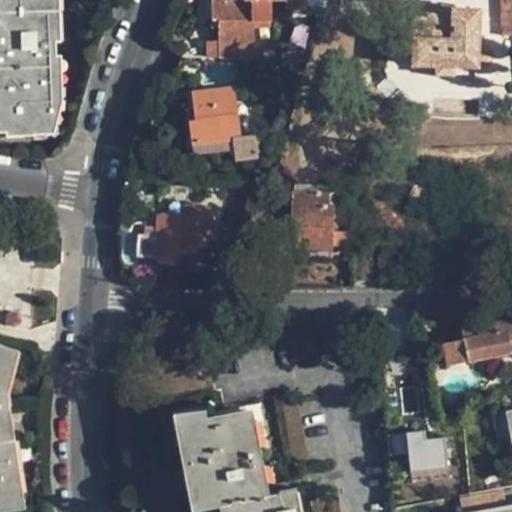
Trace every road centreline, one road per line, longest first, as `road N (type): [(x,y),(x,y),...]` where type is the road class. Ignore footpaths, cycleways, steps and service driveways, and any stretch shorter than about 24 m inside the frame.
road 1 (unclassified): [(89,304),(335,308),(511,289)]
road 2 (unclassified): [(89,304),(88,511)]
road 3 (unclassified): [(151,0),(97,186)]
